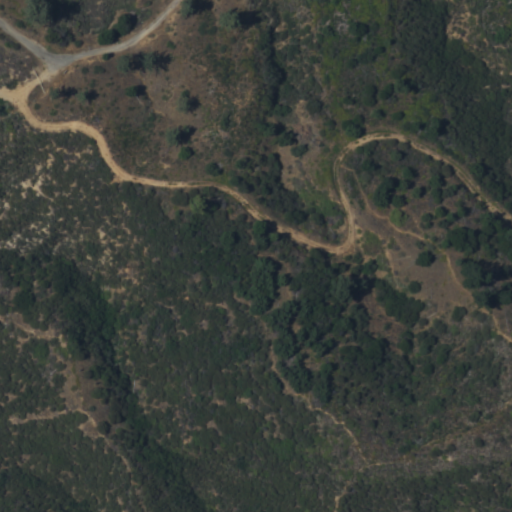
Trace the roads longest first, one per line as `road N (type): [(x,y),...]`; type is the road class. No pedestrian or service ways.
road 1 (track): [(9,90),(39,126),(77,124),(111,165),(134,176),(205,184),(270,227),(329,247),(344,250),(339,163),(378,138),(424,151),(511,227)]
road 2 (track): [(0,90),(55,62),(129,40),(170,0)]
